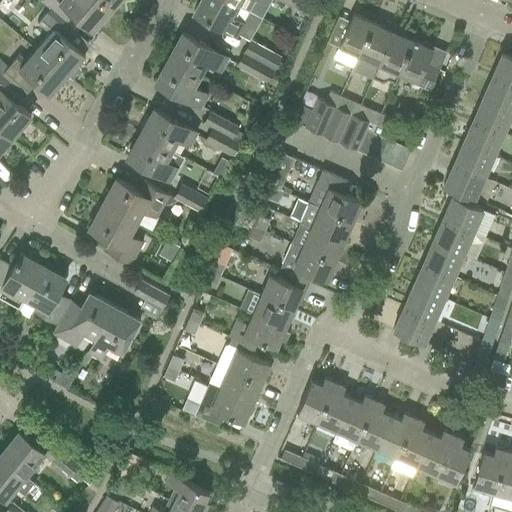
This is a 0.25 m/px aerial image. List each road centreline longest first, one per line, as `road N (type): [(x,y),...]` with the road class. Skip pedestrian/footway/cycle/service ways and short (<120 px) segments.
road 1 (residential): [(346,344),(481,20)]
road 2 (residential): [(16,221),(74,155),(163,0)]
road 3 (residential): [(511,413),(346,344)]
road 4 (residential): [(259,467),(306,356),(324,342),(346,344)]
road 5 (residential): [(123,280),(16,221)]
